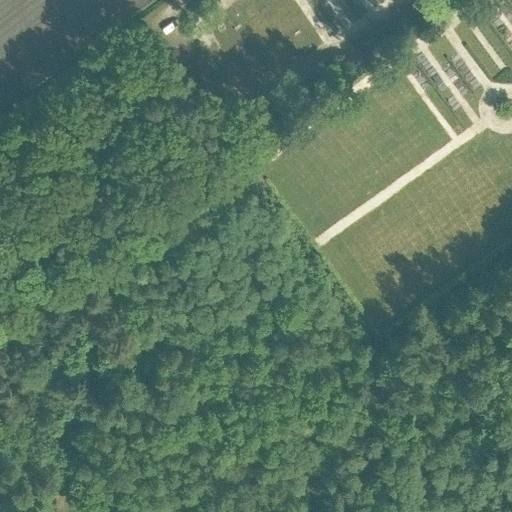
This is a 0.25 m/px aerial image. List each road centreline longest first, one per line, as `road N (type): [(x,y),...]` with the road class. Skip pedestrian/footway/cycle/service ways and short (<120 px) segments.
road 1 (track): [(153,19),(65,84),(63,113),(74,128)]
road 2 (track): [(153,19),(121,117),(99,131),(74,128)]
